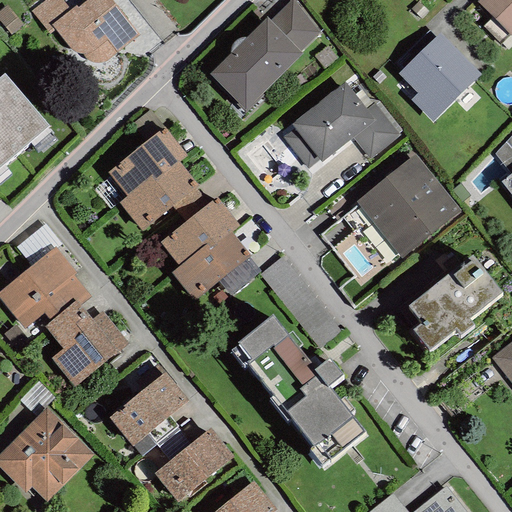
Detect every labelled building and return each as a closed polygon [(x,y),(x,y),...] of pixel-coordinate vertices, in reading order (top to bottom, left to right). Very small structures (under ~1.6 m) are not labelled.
[(51,25),(69,10),(60,0),(44,0),(29,12),(48,34),(54,29),(51,25)] [(69,10),(51,25),(54,29),(68,48),(73,52),(79,54),(82,54),(86,60),(92,64),(99,64),(109,59),(139,35),(111,0),(86,0),(77,8),(76,5),(69,10)] [(292,0),(289,0),(270,20),(300,52),(319,33),(292,0)] [(511,0),(478,0),(477,1),(511,37),(511,0)] [(4,6),(0,10),(0,20),(13,34),(22,26),(4,6)] [(267,16),(209,74),(238,103),(236,105),(245,114),(264,96),(262,94),(302,54),(300,52),(270,20),(267,16)] [(482,76),(440,33),(398,74),(416,93),(410,99),(433,123),(439,117),(482,76)] [(4,73),(0,76),(0,167),(50,125),(4,73)] [(345,82),(291,124),(294,128),(283,138),(308,169),(319,159),(322,163),(353,138),(375,121),(367,110),(345,82)] [(374,104),(367,110),(375,121),(353,138),(370,160),(400,136),(374,104)] [(164,128),(108,172),(127,196),(152,177),(155,181),(178,162),(186,156),(164,128)] [(510,174),(511,172),(511,135),(495,154),(510,174)] [(415,155),(356,202),(401,259),(460,212),(415,155)] [(198,187),(178,162),(155,181),(152,177),(127,196),(119,203),(142,231),(173,207),(195,189),(198,187)] [(511,172),(510,174),(501,182),(511,196),(511,172)] [(207,205),(195,189),(173,207),(185,222),(207,205)] [(239,226),(217,198),(207,205),(185,222),(160,242),(178,266),(206,244),(210,248),(231,232),(239,226)] [(16,247),(31,267),(56,248),(60,244),(45,224),(16,247)] [(250,256),(231,232),(210,248),(206,244),(178,266),(171,273),(194,302),(218,282),(248,258),(250,256)] [(31,267),(0,291),(0,298),(24,329),(44,313),(49,321),(76,300),(80,306),(90,298),(73,276),(76,274),(56,248),(31,267)] [(285,255),(260,275),(319,349),(344,328),(285,255)] [(473,255),(407,306),(421,324),(412,331),(428,351),(456,330),(460,335),(473,324),(469,319),(502,293),(473,255)] [(260,272),(248,258),(218,282),(230,297),(260,272)] [(49,321),(44,326),(59,345),(91,320),(80,306),(76,300),(49,321)] [(59,345),(63,349),(51,359),(73,387),(128,344),(105,315),(102,311),(91,320),(59,345)] [(273,315),(238,342),(239,344),(231,350),(244,366),(248,363),(274,395),(270,399),(287,421),(291,418),(313,446),(308,449),(322,467),(365,433),(349,413),(353,410),(343,398),(339,401),(328,386),(342,374),(329,358),(315,369),(273,315)] [(511,341),(491,357),(511,386),(511,341)] [(164,372),(109,417),(141,457),(178,427),(170,416),(188,402),(164,372)] [(19,400),(35,416),(53,397),(38,382),(19,400)] [(93,455),(45,408),(0,453),(0,468),(25,494),(32,487),(46,502),(93,455)] [(210,428),(153,473),(177,502),(233,457),(210,428)] [(253,481),(215,511),(273,511),(276,509),(253,481)] [(465,511),(446,487),(414,511),(465,511)] [(369,511),(407,511),(393,494),(369,511)]
